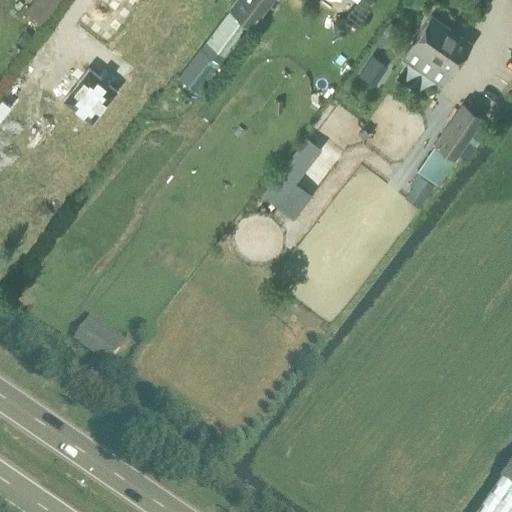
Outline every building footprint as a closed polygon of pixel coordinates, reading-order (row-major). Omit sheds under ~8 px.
[(34,0),(26,11),(44,24),(62,0),(34,0)] [(253,24),(271,0),(234,0),(230,6),(231,7),(252,23),(253,23),(253,24)] [(179,76),(201,93),(253,23),(252,23),(231,7),(211,32),(206,39),(200,46),(201,47),(190,61),(190,62),(179,76)] [(411,43),(413,44),(416,40),(432,51),(429,55),(452,71),(472,42),(431,14),(411,43)] [(117,89),(89,67),(64,98),(92,121),(117,89)] [(161,97),(175,107),(184,95),(171,85),(161,97)] [(463,102),(435,143),(455,157),(483,116),(463,102)] [(437,183),(455,157),(435,143),(418,170),(437,183)] [(125,343),(91,317),(73,342),(107,367),(125,343)] [(479,511),(511,511),(511,465),(500,481),(501,482),(479,511)]
